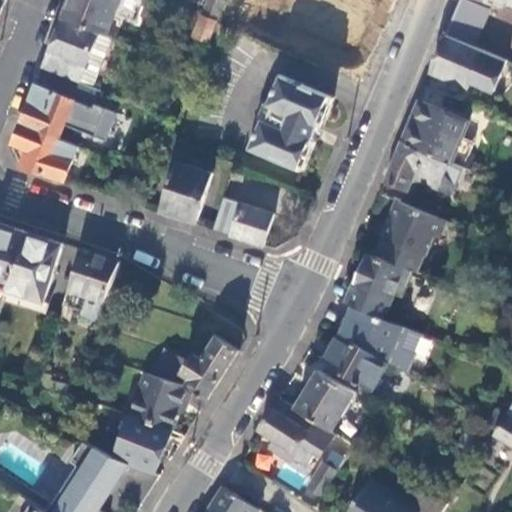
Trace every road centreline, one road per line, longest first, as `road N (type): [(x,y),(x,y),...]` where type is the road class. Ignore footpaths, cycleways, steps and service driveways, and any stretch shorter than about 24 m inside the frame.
road 1 (residential): [(304,291),(0,191)]
road 2 (residential): [(304,291),(428,0)]
road 3 (residential): [(214,453),(304,291)]
